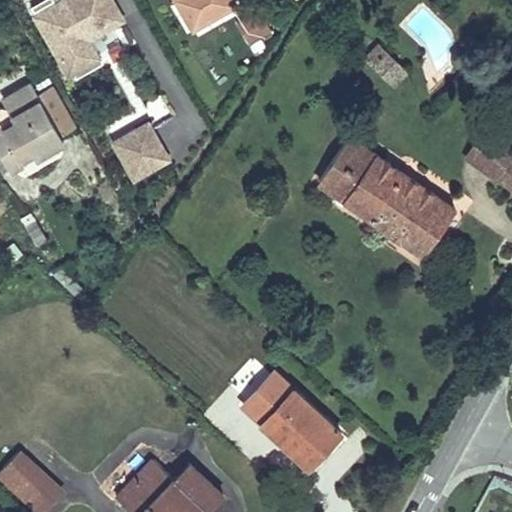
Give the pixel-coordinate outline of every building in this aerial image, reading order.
[(111,0),(62,0),(37,15),(70,73),(98,57),(87,38),(122,18),(111,0)] [(236,2),(234,0),(178,0),(194,26),(236,2)] [(242,20),(254,39),(271,30),(260,10),(242,20)] [(254,39),(242,20),(238,23),(249,42),(254,39)] [(367,58),(394,83),(406,70),(379,45),(367,58)] [(0,107),(0,150),(11,170),(63,140),(60,134),(36,92),(31,83),(3,98),(10,109),(1,107),(0,107)] [(36,92),(60,134),(75,126),(51,84),(36,92)] [(150,116),(110,136),(132,180),(172,159),(150,116)] [(496,176),(509,156),(511,152),(511,150),(486,132),(468,157),(496,176)] [(424,253),(456,207),(351,133),(320,177),(371,212),(370,215),(424,253)] [(496,176),(511,187),(511,158),(509,156),(496,176)] [(31,211),(21,217),(37,243),(48,238),(31,211)] [(11,262),(23,252),(13,240),(1,250),(11,262)] [(61,265),(53,273),(77,296),(85,289),(61,265)] [(251,346),(244,340),(237,348),(243,354),(251,346)] [(262,357),(251,346),(243,354),(234,364),(246,375),(262,357)] [(251,396),(275,369),(262,357),(246,375),(234,364),(226,373),(251,396)] [(251,396),(243,404),(307,463),(327,442),(328,444),(341,430),(275,369),(251,396)] [(43,511),(62,492),(18,450),(0,469),(0,474),(39,511),(43,511)] [(118,496),(134,511),(211,511),(209,510),(224,494),(194,466),(179,481),(173,476),(154,458),(118,496)] [(179,481),(194,466),(188,460),(173,476),(179,481)]
